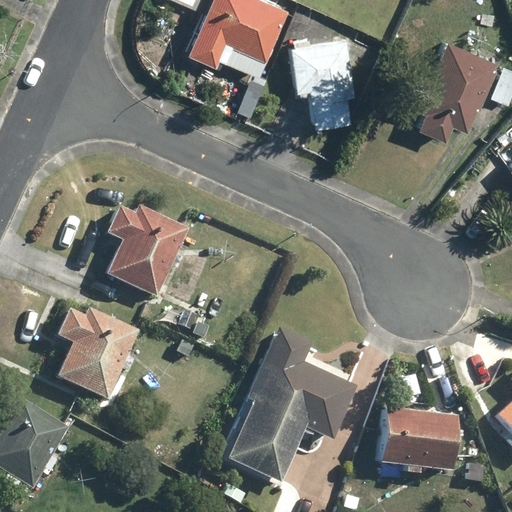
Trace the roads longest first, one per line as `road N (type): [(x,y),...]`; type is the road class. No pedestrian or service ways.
road 1 (residential): [(49,81),(367,233),(416,285)]
road 2 (residential): [(49,81),(0,194)]
